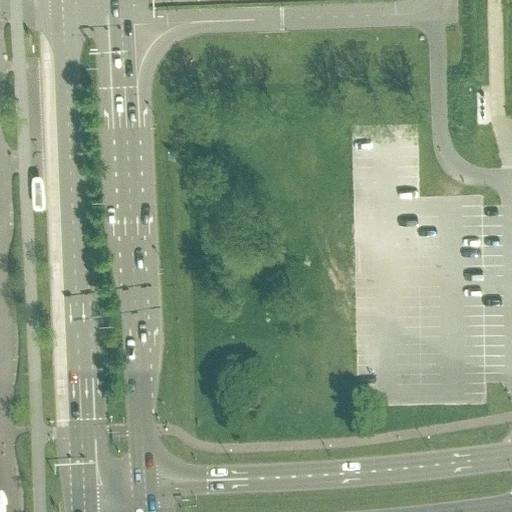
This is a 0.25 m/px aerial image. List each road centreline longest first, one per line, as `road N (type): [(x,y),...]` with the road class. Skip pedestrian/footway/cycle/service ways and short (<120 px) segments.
road 1 (secondary): [(60,0),(83,489)]
road 2 (secondary): [(144,485),(119,0)]
road 3 (tertiary): [(511,458),(144,485)]
